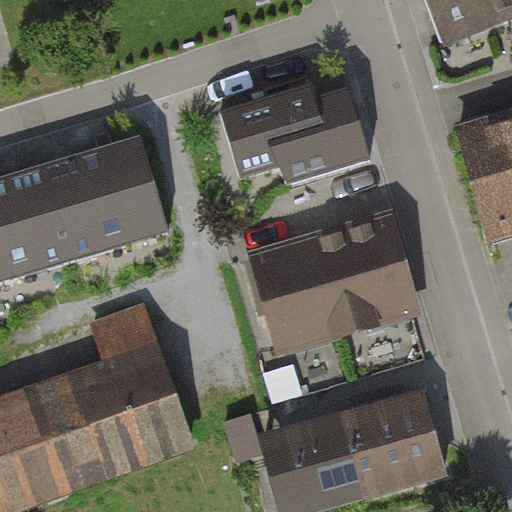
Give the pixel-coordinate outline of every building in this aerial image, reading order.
[(511,0),(428,0),(445,43),(511,16),(511,0)] [(314,79),(218,108),(240,179),(285,164),(291,185),(374,159),(351,86),(319,96),(314,79)] [(511,120),(457,136),(486,240),(511,232),(511,120)] [(140,138),(43,168),(73,264),(171,234),(140,138)] [(43,168),(0,181),(0,286),(73,264),(43,168)] [(253,254),(283,360),(421,323),(392,216),(253,254)] [(0,511),(34,511),(196,451),(143,310),(92,329),(106,364),(0,404),(0,511)] [(301,428),(325,511),(346,511),(454,481),(428,392),(301,428)]
